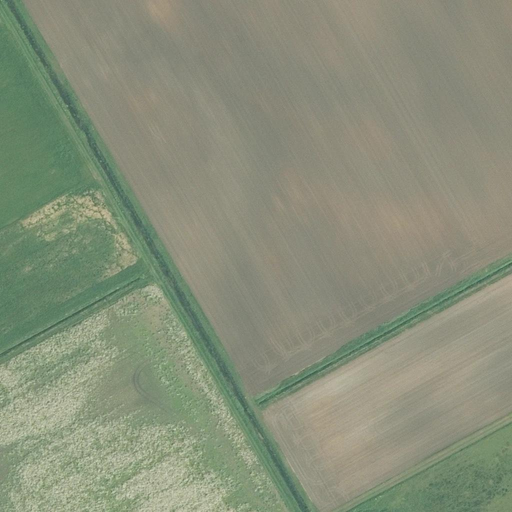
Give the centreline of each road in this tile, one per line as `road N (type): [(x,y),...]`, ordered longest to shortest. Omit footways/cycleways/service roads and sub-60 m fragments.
road 1 (track): [(11,0),(310,511)]
road 2 (track): [(342,511),(511,419)]
